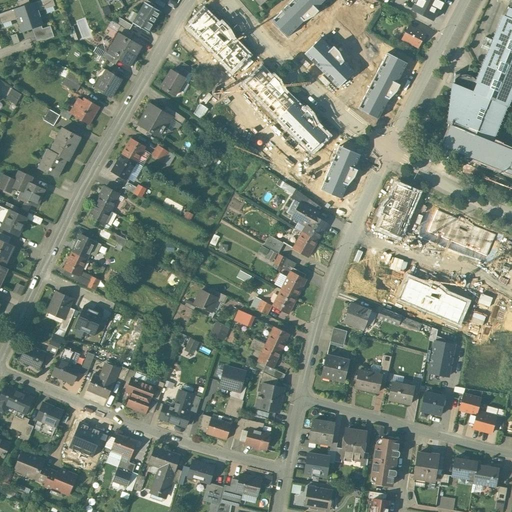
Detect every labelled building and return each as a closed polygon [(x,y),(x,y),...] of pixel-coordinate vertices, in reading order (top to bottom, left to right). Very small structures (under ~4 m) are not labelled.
[(28,0),(23,0),(18,2),(19,7),(0,13),(0,22),(1,24),(3,24),(11,21),(17,19),(21,33),(32,29),(42,26),(43,25),(39,11),(45,9),(53,6),(55,6),(52,0),(40,0),(30,4),(28,0)] [(288,36),(304,20),(313,15),(318,11),(316,8),(324,0),(292,0),(272,20),(288,36)] [(433,20),(439,8),(440,9),(443,3),(442,2),(442,0),(412,0),(412,2),(415,4),(412,10),(433,20)] [(161,11),(144,2),(132,23),(149,32),(161,11)] [(511,150),(491,141),(495,133),(498,135),(504,119),(501,118),(511,89),(511,9),(509,8),(505,17),(503,16),(476,83),(468,79),(455,89),(451,121),(447,121),(447,125),(450,126),(443,145),(462,153),(461,156),(470,160),(471,156),(511,172),(511,150)] [(248,55),(231,38),(228,29),(222,24),(220,26),(204,10),(188,27),(232,71),(248,55)] [(132,25),(119,17),(115,23),(120,26),(128,31),(132,25)] [(32,29),(36,41),(47,40),(54,37),(53,34),(48,36),(45,28),(42,29),(42,26),(32,29)] [(50,26),(45,28),(48,36),(53,34),(50,26)] [(120,26),(117,32),(130,39),(133,34),(128,31),(120,26)] [(424,34),(408,26),(401,39),(418,47),(424,34)] [(130,39),(117,32),(111,42),(135,56),(141,46),(130,39)] [(16,34),(11,36),(13,44),(19,42),(16,34)] [(353,71),(343,61),(338,52),(333,47),(331,49),(320,38),(305,54),(338,87),(353,71)] [(111,42),(105,52),(118,59),(129,66),(135,56),(111,42)] [(118,59),(105,52),(102,57),(115,65),(118,59)] [(378,118),(388,99),(397,90),(399,84),(397,83),(407,64),(387,53),(359,108),(378,118)] [(191,70),(183,64),(180,69),(187,73),(189,74),(191,70)] [(295,102),(283,90),(279,83),(274,77),(272,79),(262,68),(245,85),(278,118),(295,102)] [(187,73),(180,69),(177,74),(184,79),(187,73)] [(83,78),(70,70),(66,77),(67,78),(68,78),(79,85),(83,78)] [(177,74),(170,70),(160,87),(166,90),(165,91),(173,96),(184,79),(177,74)] [(122,80),(106,71),(96,89),(111,98),(122,80)] [(79,85),(68,78),(67,78),(66,77),(62,84),(75,92),(79,85)] [(11,89),(5,98),(15,104),(21,95),(11,89)] [(83,101),(80,107),(76,105),(75,106),(73,105),(69,111),(89,123),(98,106),(85,98),(83,101)] [(83,101),(77,98),(73,105),(75,106),(76,105),(80,107),(83,101)] [(328,135),(316,123),(312,115),(307,110),(305,112),(295,102),(278,118),(311,151),(328,135)] [(162,112),(150,106),(139,125),(148,130),(160,136),(170,118),(171,117),(162,112)] [(184,119),(165,106),(162,112),(171,117),(170,118),(181,124),(184,119)] [(60,115),(50,109),(43,121),(53,127),(60,115)] [(148,130),(139,125),(136,130),(145,135),(148,130)] [(80,138),(62,129),(50,152),(66,160),(68,161),(80,138)] [(145,147),(132,140),(123,156),(136,163),(145,147)] [(166,152),(158,146),(152,156),(161,161),(166,152)] [(342,199),(347,185),(354,177),(358,170),(354,168),(360,155),(339,146),(321,190),(342,199)] [(50,152),(48,151),(39,169),(57,178),(66,160),(50,152)] [(123,156),(114,171),(127,179),(136,163),(123,156)] [(32,176),(19,171),(16,176),(29,182),(32,176)] [(14,180),(2,174),(0,178),(0,181),(1,182),(0,184),(0,187),(10,192),(11,190),(14,192),(16,189),(12,187),(15,179),(15,178),(14,180)] [(29,182),(16,176),(15,179),(12,187),(16,189),(23,192),(19,199),(36,207),(44,189),(29,182)] [(137,187),(127,182),(123,188),(133,193),(138,184),(137,187)] [(138,184),(133,193),(141,197),(146,188),(138,184)] [(396,184),(390,198),(384,206),(382,212),(384,213),(378,227),(400,236),(418,193),(396,184)] [(119,194),(104,186),(95,203),(110,211),(119,194)] [(309,198),(295,189),(290,198),(300,203),(300,202),(305,205),(309,198)] [(305,205),(300,202),(300,203),(292,217),(306,226),(312,215),(315,217),(318,213),(305,205)] [(110,211),(95,203),(87,220),(102,228),(104,222),(110,211)] [(29,212),(19,208),(16,214),(26,219),(29,212)] [(495,235),(472,225),(466,219),(459,216),(458,219),(437,210),(428,231),(486,256),(495,235)] [(16,214),(9,211),(4,220),(3,220),(0,225),(0,227),(18,236),(26,219),(16,214)] [(110,211),(104,222),(110,225),(116,214),(110,211)] [(315,217),(312,215),(306,226),(303,231),(317,240),(326,224),(315,217)] [(317,240),(303,231),(293,248),(308,256),(317,240)] [(127,239),(111,232),(108,239),(124,247),(127,239)] [(96,242),(81,235),(73,252),(88,259),(96,242)] [(284,243),(269,235),(264,245),(278,253),(284,243)] [(13,247),(0,241),(0,264),(4,266),(13,247)] [(371,244),(364,259),(358,266),(356,273),(358,274),(352,288),(374,297),(392,253),(371,244)] [(88,259),(73,252),(65,268),(80,275),(88,259)] [(286,258),(279,254),(274,263),(281,267),(286,258)] [(305,280),(289,272),(281,289),(296,297),(305,280)] [(98,280),(91,277),(86,286),(94,290),(98,280)] [(467,302),(446,293),(438,286),(431,284),(430,287),(409,278),(399,299),(458,324),(467,302)] [(227,296),(212,289),(209,294),(217,298),(216,300),(224,304),(227,296)] [(296,297),(281,289),(273,305),(288,313),(296,297)] [(209,294),(201,290),(195,303),(203,307),(202,307),(205,308),(211,311),(216,300),(217,298),(209,294)] [(72,298),(56,291),(47,312),(63,319),(68,307),(72,298)] [(268,314),(273,304),(256,295),(250,305),(268,314)] [(173,318),(189,325),(196,309),(180,302),(173,318)] [(363,308),(355,305),(355,306),(350,304),(344,321),(353,324),(363,328),(369,311),(363,309),(363,308)] [(76,326),(85,330),(93,310),(84,306),(76,326)] [(63,319),(58,329),(65,332),(75,309),(68,307),(63,319)] [(393,313),(381,308),(378,315),(391,319),(393,313)] [(103,314),(93,310),(85,330),(94,334),(103,314)] [(401,316),(393,313),(391,319),(399,322),(401,316)] [(511,321),(501,317),(492,338),(511,346),(511,321)] [(225,339),(231,327),(216,319),(210,332),(225,339)] [(289,334),(274,327),(266,344),(281,351),(289,334)] [(347,331),(333,327),(330,341),(343,345),(347,331)] [(63,337),(54,334),(49,344),(58,348),(63,337)] [(454,345),(444,343),(444,339),(436,336),(429,372),(449,376),(454,345)] [(185,349),(195,353),(199,341),(189,337),(185,349)] [(281,351),(266,344),(258,361),(273,367),(281,351)] [(45,353),(25,345),(19,360),(38,368),(45,353)] [(64,347),(52,375),(72,383),(79,368),(68,363),(74,351),(64,347)] [(94,355),(87,352),(79,372),(86,375),(94,355)] [(349,360),(326,355),(322,375),(335,378),(335,379),(344,381),(349,360)] [(391,357),(384,355),(381,366),(380,374),(381,375),(380,380),(386,381),(391,357)] [(105,363),(99,376),(93,374),(87,390),(107,398),(116,377),(119,368),(105,363)] [(381,366),(373,364),(371,365),(370,372),(380,374),(381,366)] [(129,369),(120,365),(119,368),(116,377),(124,380),(129,369)] [(245,372),(225,366),(223,372),(218,375),(221,380),(220,385),(240,391),(245,372)] [(370,372),(359,370),(355,387),(369,390),(368,390),(378,392),(380,380),(381,375),(380,374),(370,372)] [(278,379),(263,372),(260,384),(264,384),(276,386),(278,379)] [(154,387),(132,379),(127,391),(132,392),(150,398),(154,387)] [(164,384),(157,381),(154,387),(150,398),(150,399),(158,402),(164,384)] [(413,388),(392,383),(388,400),(409,404),(413,388)] [(276,386),(264,384),(261,396),(258,396),(258,398),(261,399),(259,408),(278,412),(284,388),(276,386)] [(23,394),(5,386),(0,396),(0,401),(6,404),(17,409),(23,394)] [(194,395),(180,391),(176,403),(189,407),(194,395)] [(150,398),(132,392),(127,405),(145,412),(150,399),(150,398)] [(444,396),(424,392),(421,408),(432,411),(432,412),(440,414),(444,396)] [(480,399),(463,394),(459,409),(476,414),(477,411),(480,399)] [(244,400),(230,396),(230,397),(234,398),(229,415),(239,418),(244,400)] [(62,411),(43,403),(36,418),(44,422),(39,432),(51,437),(62,411)] [(189,407),(176,403),(174,408),(164,404),(159,418),(185,427),(190,413),(188,412),(189,407)] [(496,415),(503,417),(505,411),(487,406),(485,413),(496,416),(496,415)] [(476,414),(476,416),(471,415),(468,425),(473,426),(473,428),(491,433),(496,416),(485,413),(477,411),(476,414)] [(212,417),(203,414),(198,430),(206,432),(206,433),(211,417),(212,417)] [(29,419),(19,415),(16,420),(25,424),(26,424),(29,419)] [(212,417),(211,417),(206,433),(226,439),(231,423),(212,417)] [(256,421),(240,417),(234,438),(240,440),(240,441),(265,448),(269,433),(261,430),(262,426),(255,424),(256,421)] [(37,419),(34,426),(40,428),(43,422),(37,419)] [(25,424),(16,420),(14,426),(22,430),(25,424)] [(334,423),(312,420),(309,440),(331,444),(334,423)] [(102,432),(80,423),(69,447),(92,457),(102,432)] [(366,432),(346,429),(343,448),(342,457),(361,460),(363,452),(366,432)] [(136,441),(117,434),(108,456),(120,461),(120,459),(129,462),(136,441)] [(10,443),(0,438),(0,456),(1,455),(4,456),(10,443)] [(398,441),(383,439),(382,445),(376,444),(373,460),(395,463),(396,456),(397,456),(398,451),(397,450),(398,441)] [(174,454),(154,447),(149,463),(159,466),(169,470),(174,454)] [(343,448),(337,447),(335,461),(341,462),(342,457),(343,448)] [(44,460),(22,451),(14,469),(28,475),(27,476),(36,479),(42,466),(44,460)] [(363,452),(361,460),(360,466),(366,467),(368,453),(363,452)] [(329,456),(307,453),(304,473),(326,477),(329,456)] [(430,455),(418,453),(414,474),(414,477),(415,478),(434,481),(436,469),(437,456),(437,455),(431,454),(430,455)] [(469,460),(462,459),(454,458),(451,476),(473,480),(473,482),(476,462),(469,461),(469,460)] [(120,459),(120,461),(117,468),(132,474),(133,472),(135,464),(129,462),(120,459)] [(214,466),(193,460),(188,477),(209,483),(214,466)] [(395,463),(373,460),(371,476),(377,476),(376,482),(392,485),(393,475),(394,476),(395,470),(394,470),(395,463)] [(484,466),(476,465),(477,462),(476,462),(473,482),(495,486),(498,469),(491,467),(484,466)] [(50,469),(42,466),(36,479),(44,483),(50,469)] [(169,470),(159,466),(152,488),(166,493),(170,480),(174,471),(169,470)] [(132,474),(117,468),(113,481),(127,487),(132,474)] [(181,470),(175,468),(174,471),(170,480),(178,483),(181,470)] [(50,469),(44,483),(43,485),(52,488),(58,473),(50,469)] [(75,475),(59,469),(58,473),(52,488),(68,494),(75,475)] [(132,474),(127,487),(126,490),(131,492),(133,488),(138,474),(133,472),(132,474)] [(414,474),(409,473),(407,489),(413,490),(415,478),(414,477),(414,474)] [(138,474),(133,488),(140,491),(145,477),(138,474)] [(261,479),(240,474),(239,480),(236,490),(238,491),(257,495),(261,479)] [(449,475),(441,474),(439,485),(447,487),(449,475)] [(239,480),(232,479),(230,486),(228,495),(237,497),(238,491),(236,490),(239,480)] [(212,487),(207,485),(203,501),(219,505),(220,502),(221,498),(224,487),(213,483),(212,487)] [(300,493),(302,484),(293,483),(292,491),(300,493)] [(230,486),(224,485),(224,487),(221,498),(227,499),(228,495),(230,486)] [(332,491),(315,488),(315,486),(308,485),(304,505),(318,507),(318,508),(329,510),(331,499),(332,491)] [(506,488),(498,486),(496,499),(504,500),(506,488)] [(386,494),(369,491),(368,497),(373,498),(385,500),(386,494)] [(237,497),(228,495),(227,499),(226,503),(231,505),(239,506),(241,498),(237,497)] [(453,509),(456,498),(441,495),(439,506),(453,509)] [(385,500),(373,498),(371,511),(387,511),(389,501),(385,500)] [(226,503),(220,502),(219,505),(217,511),(229,511),(231,505),(226,503)]
